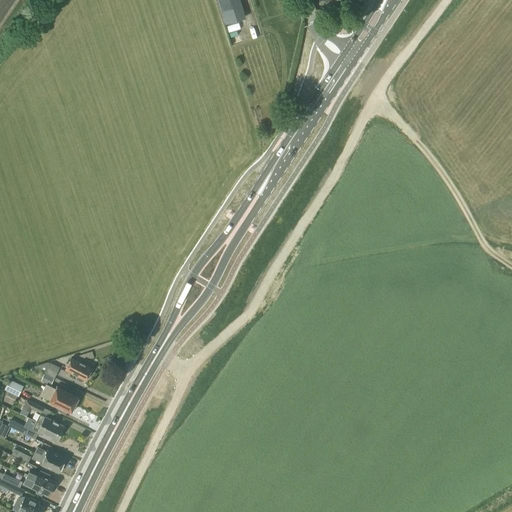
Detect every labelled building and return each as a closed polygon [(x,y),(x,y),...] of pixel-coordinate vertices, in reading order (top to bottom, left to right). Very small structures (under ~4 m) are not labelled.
[(217,0),(218,2),(223,17),(225,25),(242,20),(239,12),(235,0),(217,0)] [(84,379),(85,380),(91,368),(71,357),(65,369),(77,376),(76,379),(81,382),(83,381),(84,379)] [(50,363),(45,373),(54,378),(60,368),(50,363)] [(54,378),(45,373),(44,373),(41,381),(51,385),(54,378)] [(17,397),(22,388),(9,382),(4,390),(17,397)] [(57,386),(55,389),(46,384),(44,387),(41,385),(40,388),(43,390),(74,405),(78,397),(57,386)] [(74,405),(43,390),(40,396),(50,400),(49,402),(70,413),(74,405)] [(40,413),(43,408),(26,400),(22,409),(29,412),(30,409),(40,413)] [(41,424),(60,433),(64,426),(45,416),(45,417),(39,415),(36,421),(41,424)] [(21,433),(23,434),(26,427),(10,419),(7,426),(21,433)] [(41,424),(36,421),(32,429),(56,441),(60,433),(41,424)] [(47,450),(47,451),(41,449),(37,447),(34,453),(62,465),(65,458),(47,450)] [(21,453),(14,449),(11,455),(19,458),(21,453)] [(62,465),(34,453),(32,459),(36,461),(36,460),(41,463),(41,464),(58,472),(62,465)] [(26,477),(51,488),(54,481),(48,479),(50,476),(40,471),(38,474),(30,470),(26,477)] [(18,487),(20,483),(21,482),(7,475),(5,481),(18,487)] [(51,488),(26,477),(23,485),(36,491),(35,493),(41,496),(42,494),(47,496),(51,488)] [(21,496),(23,490),(9,483),(7,489),(21,496)] [(25,497),(19,509),(24,511),(39,511),(42,506),(35,503),(36,501),(30,498),(29,499),(25,497)]
